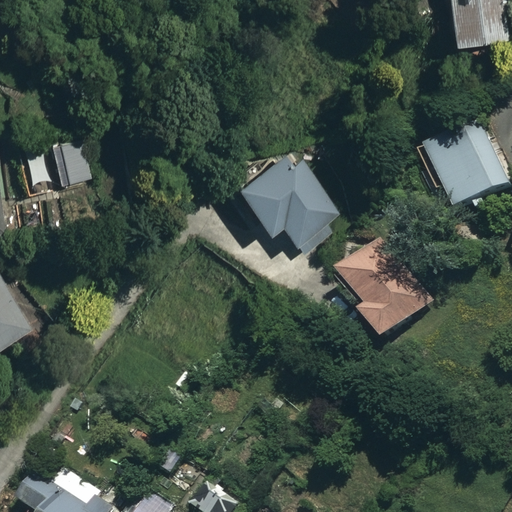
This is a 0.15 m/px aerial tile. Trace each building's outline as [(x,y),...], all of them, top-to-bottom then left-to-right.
[(493,32),(491,0),(432,0),(435,36),(493,32)] [(511,181),(482,123),(425,151),(456,210),(511,181)] [(57,189),(47,144),(16,151),(26,196),(57,189)] [(284,159),(280,153),(258,167),(254,159),(227,175),(255,224),(269,215),(293,256),(335,232),(291,155),(284,159)] [(433,303),(384,238),(340,271),(365,305),(359,310),(382,341),(433,303)] [(0,339),(25,325),(0,281),(0,339)] [(109,511),(116,502),(72,471),(57,491),(34,474),(16,499),(35,511),(109,511)] [(176,511),(151,495),(138,511),(176,511)]
